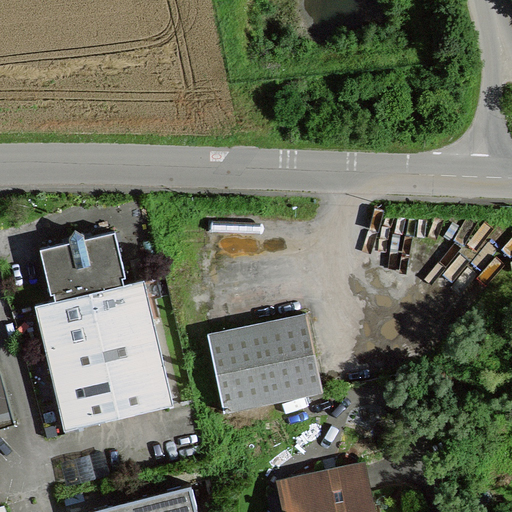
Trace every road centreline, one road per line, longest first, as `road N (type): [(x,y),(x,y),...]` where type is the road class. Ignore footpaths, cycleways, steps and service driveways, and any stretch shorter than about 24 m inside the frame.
road 1 (tertiary): [(0,164),(482,175)]
road 2 (tertiary): [(498,19),(482,175)]
